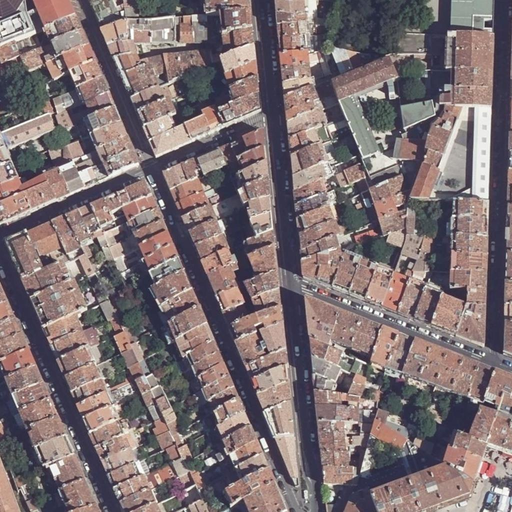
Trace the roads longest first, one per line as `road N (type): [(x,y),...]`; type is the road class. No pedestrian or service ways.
road 1 (residential): [(151,169),(299,511)]
road 2 (residential): [(494,363),(504,0)]
road 3 (residential): [(264,0),(291,284)]
road 4 (residential): [(112,511),(0,258)]
road 5 (residential): [(291,284),(316,511)]
road 6 (residential): [(291,284),(494,363)]
road 7 (residential): [(80,0),(151,169)]
road 8 (residential): [(151,169),(0,238)]
